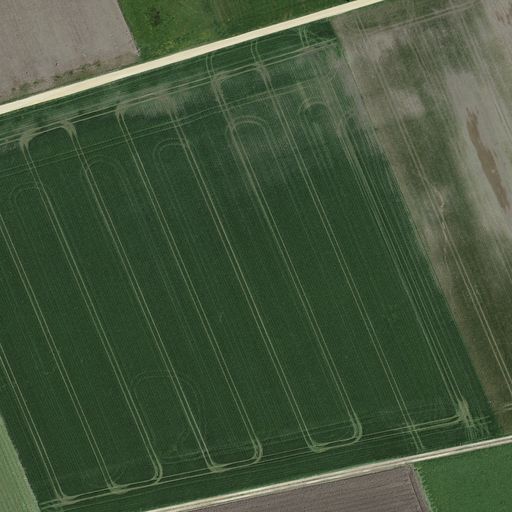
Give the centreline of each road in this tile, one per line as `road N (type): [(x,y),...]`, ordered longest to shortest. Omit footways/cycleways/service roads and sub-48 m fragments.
road 1 (track): [(0,109),(370,0)]
road 2 (track): [(159,511),(511,439)]
